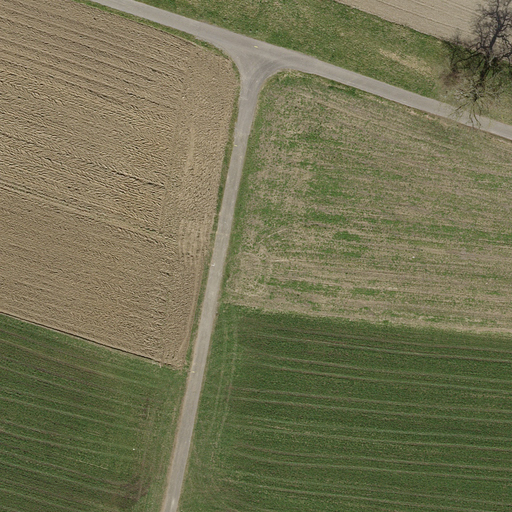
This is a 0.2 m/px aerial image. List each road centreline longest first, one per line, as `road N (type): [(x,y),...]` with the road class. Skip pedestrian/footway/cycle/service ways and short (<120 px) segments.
road 1 (track): [(171,511),(257,46)]
road 2 (track): [(511,132),(111,0)]
